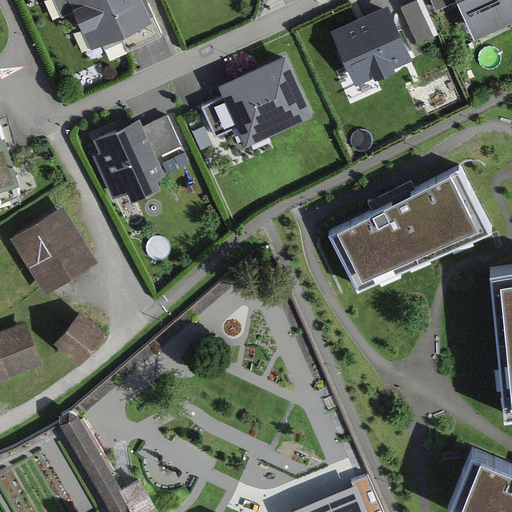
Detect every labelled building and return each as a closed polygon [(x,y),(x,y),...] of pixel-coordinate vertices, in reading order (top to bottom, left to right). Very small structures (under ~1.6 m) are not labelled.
[(133,0),(67,0),(87,44),(143,20),(133,0)] [(416,0),(403,6),(419,41),(439,33),(424,0),(416,0)] [(511,0),(466,0),(479,27),(511,11),(511,0)] [(388,12),(333,36),(353,84),(408,60),(388,12)] [(277,57),(216,86),(242,141),(303,113),(277,57)] [(131,122),(92,140),(119,201),(159,183),(131,122)] [(0,134),(0,196),(17,192),(0,134)] [(487,226),(458,167),(335,231),(360,281),(487,226)] [(86,263),(55,211),(9,239),(40,291),(86,263)] [(511,267),(493,270),(507,409),(511,407),(511,267)] [(80,353),(101,328),(81,312),(60,337),(80,353)] [(22,325),(0,333),(0,375),(36,362),(22,325)] [(145,511),(129,485),(115,493),(69,416),(58,423),(110,511),(145,511)] [(468,511),(511,511),(511,466),(475,452),(453,505),(468,511)]
